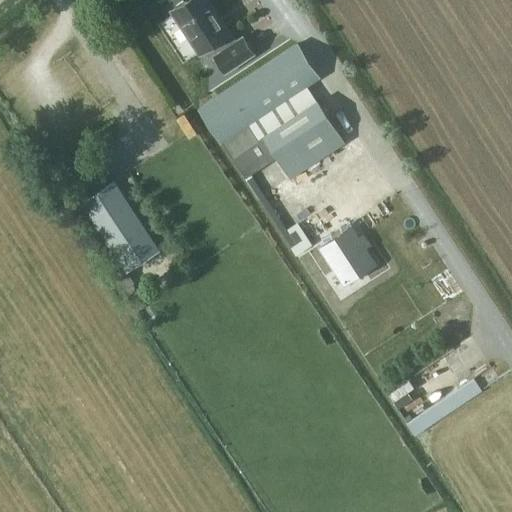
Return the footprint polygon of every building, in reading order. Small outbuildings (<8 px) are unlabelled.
[(212,55),(225,75),(256,55),(243,35),(236,39),(210,0),(185,0),(169,11),(198,54),(216,43),(221,49),(212,55)] [(199,107),(231,157),(258,139),(247,123),(317,77),(296,44),(199,107)] [(289,176),(343,141),(315,99),(261,134),(289,176)] [(124,270),(158,248),(114,180),(80,202),(124,270)] [(445,388),(491,361),(476,337),(416,373),(417,375),(394,389),(403,402),(427,388),(440,380),(445,388)] [(413,438),(480,394),(472,381),(405,425),(413,438)]
